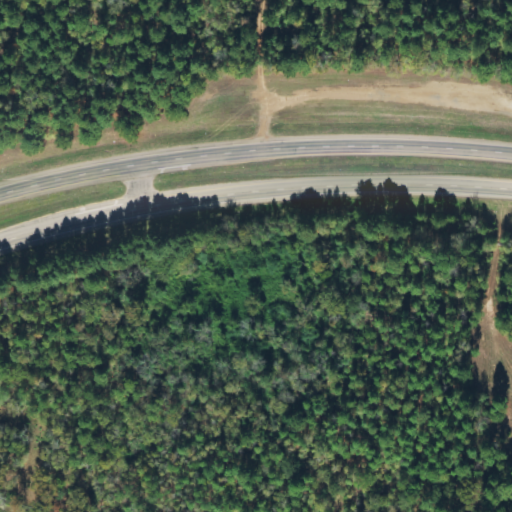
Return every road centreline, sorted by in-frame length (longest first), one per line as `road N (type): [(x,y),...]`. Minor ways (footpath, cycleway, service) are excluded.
road 1 (primary): [(0,232),(136,206),(321,186),(511,191)]
road 2 (primary): [(511,156),(281,153),(85,165),(0,186)]
